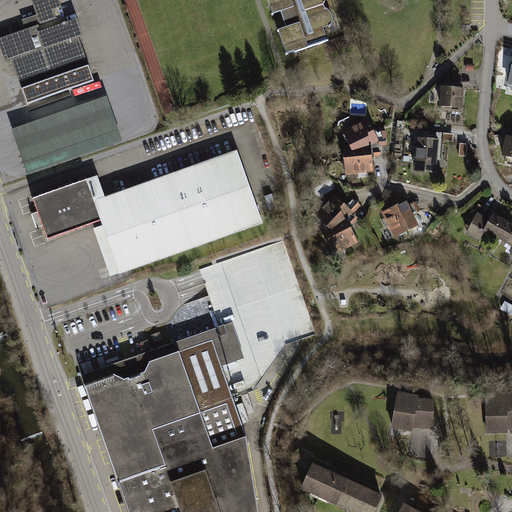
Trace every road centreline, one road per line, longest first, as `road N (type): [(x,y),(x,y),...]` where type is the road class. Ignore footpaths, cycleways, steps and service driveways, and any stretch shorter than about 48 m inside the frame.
road 1 (residential): [(0,227),(99,511)]
road 2 (residential): [(511,196),(493,180),(485,138),(491,31)]
